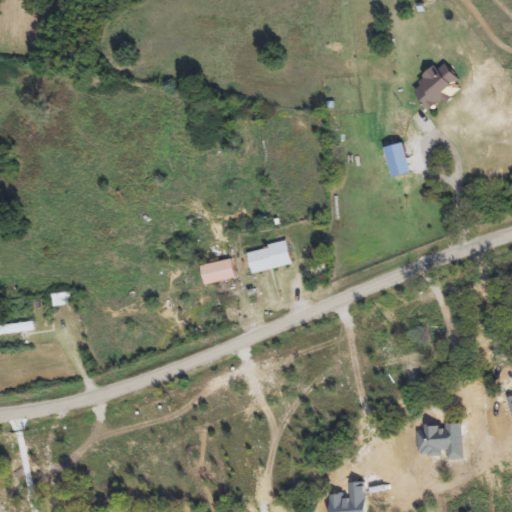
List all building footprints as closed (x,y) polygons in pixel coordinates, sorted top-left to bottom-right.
[(289,243),(294,265),(254,274),(249,252),(289,243)] [(203,267),(232,260),(237,279),(207,286),(203,267)] [(311,269),(324,265),(328,276),(315,281),(311,269)] [(55,308),(53,296),(72,292),(74,305),(55,308)] [(0,325),(36,325),(36,333),(0,333),(0,325)]
